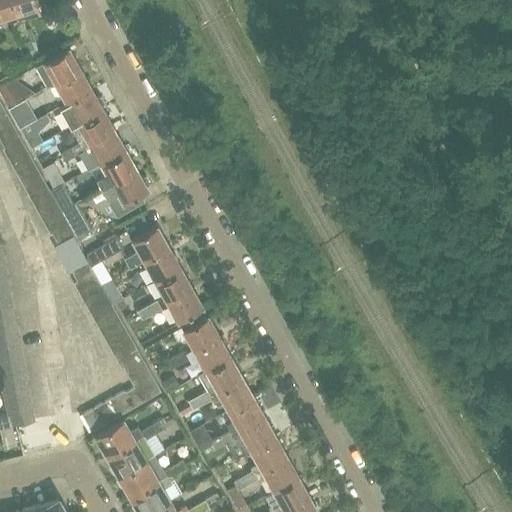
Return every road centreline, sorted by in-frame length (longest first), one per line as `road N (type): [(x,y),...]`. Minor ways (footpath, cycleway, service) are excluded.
road 1 (residential): [(374,511),(83,0)]
road 2 (residential): [(102,511),(69,464),(0,482)]
